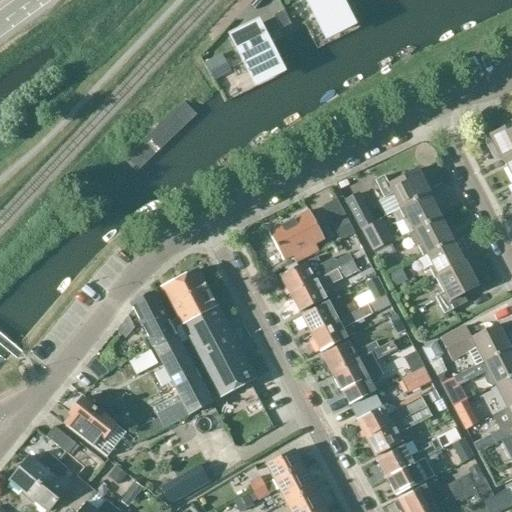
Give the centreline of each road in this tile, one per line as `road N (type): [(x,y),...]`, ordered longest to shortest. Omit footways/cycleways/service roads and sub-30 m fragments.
road 1 (residential): [(365,511),(212,231)]
road 2 (residential): [(0,439),(150,266),(212,231)]
road 3 (residential): [(212,231),(439,118)]
road 4 (residential): [(439,118),(511,273)]
